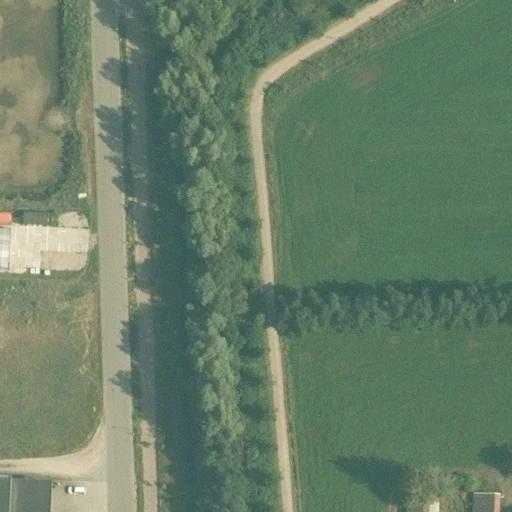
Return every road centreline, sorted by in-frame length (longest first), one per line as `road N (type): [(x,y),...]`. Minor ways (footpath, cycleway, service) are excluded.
road 1 (track): [(287,511),(250,120),(254,86),(383,0)]
road 2 (unclassified): [(119,511),(104,0)]
